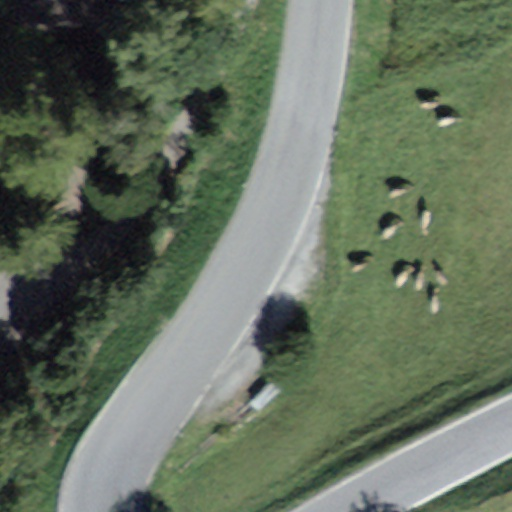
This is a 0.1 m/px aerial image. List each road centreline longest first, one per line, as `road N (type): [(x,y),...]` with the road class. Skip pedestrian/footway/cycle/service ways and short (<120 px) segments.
road 1 (tertiary): [(330,0),(305,152),(270,248),(114,490),(109,511)]
road 2 (tertiary): [(381,511),(511,433)]
